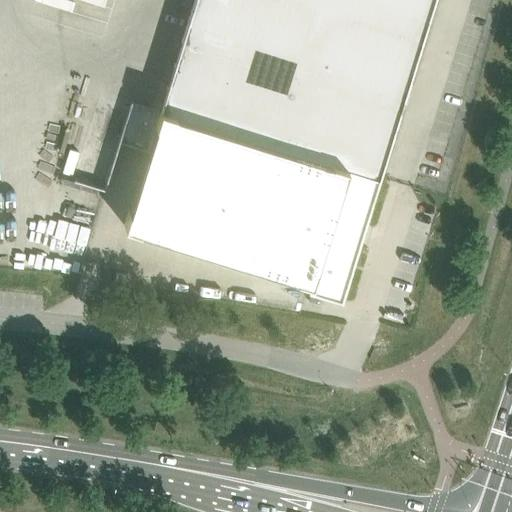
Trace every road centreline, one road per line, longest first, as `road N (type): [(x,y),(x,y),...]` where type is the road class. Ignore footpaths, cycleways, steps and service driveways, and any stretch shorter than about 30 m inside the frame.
road 1 (tertiary): [(451,511),(0,434)]
road 2 (residential): [(356,380),(232,349),(0,318)]
road 3 (tertiary): [(0,454),(152,477),(290,511)]
